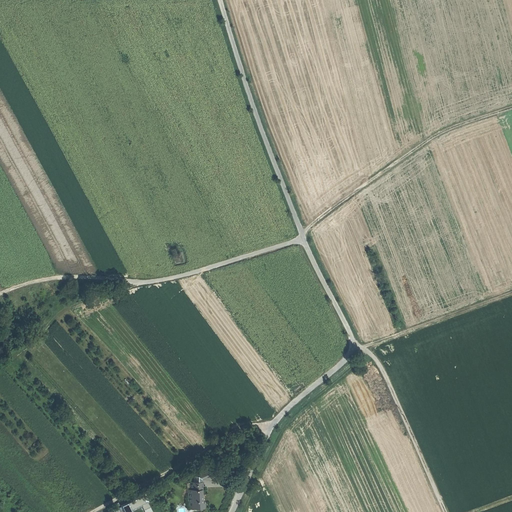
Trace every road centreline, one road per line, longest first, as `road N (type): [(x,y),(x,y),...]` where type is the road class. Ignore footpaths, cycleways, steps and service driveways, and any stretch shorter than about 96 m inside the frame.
road 1 (track): [(0,292),(60,276),(173,280),(304,240)]
road 2 (track): [(300,231),(451,126),(511,105)]
road 3 (track): [(271,425),(245,426),(93,511)]
road 4 (track): [(446,511),(377,360),(356,344)]
road 5 (track): [(142,282),(60,312),(0,368)]
road 6 (track): [(363,347),(511,293)]
